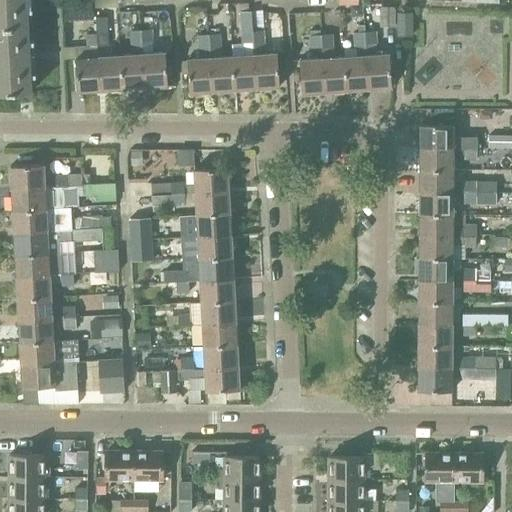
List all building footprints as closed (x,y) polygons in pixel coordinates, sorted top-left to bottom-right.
[(0,0),(0,29),(28,28),(27,14),(32,14),(31,0),(0,0)] [(90,1),(65,2),(66,21),(91,20),(90,1)] [(395,10),(395,7),(379,7),(379,27),(395,27),(395,10)] [(208,37),(209,46),(221,46),(220,37),(218,14),(207,15),(208,34),(208,37)] [(250,14),(241,15),(242,35),(243,44),(253,43),(253,33),(250,14)] [(399,15),(399,38),(412,38),(413,15),(399,15)] [(29,43),(28,28),(0,29),(0,95),(31,94),(30,79),(36,79),(34,43),(29,43)] [(140,33),(141,45),(152,44),(152,33),(151,32),(140,33)] [(253,33),(253,43),(264,42),(263,34),(263,32),(253,33)] [(140,33),(130,34),(131,46),(141,45),(140,33)] [(366,47),(376,46),(375,33),(365,34),(366,47)] [(198,38),(198,47),(209,46),(208,37),(208,34),(197,35),(198,38)] [(365,34),(364,34),(359,35),(354,35),(355,48),(366,47),(365,34)] [(98,48),(97,36),(86,37),(87,49),(98,48)] [(108,36),(97,36),(98,48),(109,47),(108,36)] [(332,37),(321,38),(322,50),(333,49),(332,37)] [(311,50),(322,50),(321,38),(310,39),(311,50)] [(277,52),(265,53),(264,42),(253,43),(256,89),(279,87),(277,56),(277,52)] [(256,89),(253,43),(243,44),(243,55),(232,55),(234,90),(256,89)] [(198,47),(199,58),(187,59),(187,60),(187,63),(188,74),(189,93),(212,92),(209,46),(198,47)] [(209,46),(212,92),(234,90),(232,55),(221,56),(221,46),(209,46)] [(389,54),(377,55),(376,46),(366,47),(369,89),(392,88),(390,56),(389,54)] [(345,57),(347,91),(369,89),(366,47),(355,48),(355,56),(345,57)] [(345,57),(334,58),(333,49),(322,50),(323,59),(323,61),(325,92),(347,91),(345,57)] [(165,53),(142,54),(144,88),(167,87),(165,56),(165,53)] [(122,90),(144,88),(142,54),(120,55),(122,90)] [(120,55),(98,57),(100,91),(122,90),(120,55)] [(78,93),(100,91),(98,57),(75,58),(75,61),(78,93)] [(302,94),(325,92),(323,61),(323,59),(299,60),(299,63),(302,94)] [(454,137),(454,127),(433,128),(420,128),(420,150),(453,150),(465,150),(477,151),(477,140),(477,137),(454,137)] [(511,135),(488,135),(488,148),(511,147),(511,135)] [(194,150),(178,151),(178,165),(194,165),(194,150)] [(420,172),(454,172),(454,161),(453,150),(420,150),(420,151),(420,161),(420,172)] [(11,166),(12,190),(45,187),(44,164),(11,166)] [(193,169),(195,193),(229,191),(227,168),(193,169)] [(464,193),(464,182),(453,181),(454,172),(420,172),(419,194),(453,194),(453,192),(464,193)] [(55,176),(56,187),(72,186),(84,186),(83,174),(55,176)] [(476,194),(476,183),(464,182),(464,193),(464,194),(476,194)] [(172,194),(183,193),(183,183),(171,184),(172,194)] [(115,184),(91,185),(91,195),(91,201),(115,200),(115,184)] [(12,190),(13,211),(46,209),(57,209),(56,187),(45,187),(12,190)] [(195,193),(196,215),(230,213),(229,191),(195,193)] [(183,193),(172,194),(172,195),(152,196),(153,207),(184,206),(183,193)] [(419,216),(453,216),(453,194),(419,194),(419,216)] [(476,194),(464,194),(464,204),(476,204),(495,205),(495,194),(476,194)] [(47,221),(46,209),(13,211),(14,233),(59,230),(58,221),(47,221)] [(196,215),(197,237),(231,234),(230,213),(196,215)] [(419,216),(419,237),(453,237),(453,226),(453,216),(419,216)] [(95,228),(94,217),(71,218),(71,219),(58,220),(58,221),(59,230),(87,229),(95,228)] [(129,218),(130,240),(150,239),(149,217),(129,218)] [(476,238),(476,236),(475,226),(463,226),(463,237),(476,238)] [(15,255),(49,253),(60,253),(60,242),(72,242),(72,241),(88,240),(87,229),(59,230),(14,233),(15,255)] [(197,237),(198,258),(232,256),(231,234),(197,237)] [(453,259),(453,258),(453,247),(463,247),(463,237),(453,237),(419,237),(419,259),(453,259)] [(463,237),(463,247),(463,248),(476,248),(476,247),(476,238),(463,237)] [(151,261),(150,239),(130,240),(131,262),(151,261)] [(118,249),(94,251),(95,272),(119,271),(118,249)] [(11,274),(11,277),(61,274),(61,265),(61,264),(60,253),(49,253),(15,255),(16,272),(12,272),(11,274)] [(198,258),(199,280),(233,278),(232,256),(198,258)] [(453,259),(419,259),(419,280),(453,281),(453,259)] [(463,269),(463,280),(475,280),(475,269),(463,269)] [(163,283),(176,282),(184,282),(184,281),(184,271),(162,272),(163,283)] [(17,299),(51,297),(51,286),(50,284),(62,283),(62,285),(62,286),(74,286),(73,274),(61,274),(11,277),(11,281),(13,282),(17,282),(17,299)] [(199,280),(201,302),(234,299),(233,278),(199,280)] [(419,280),(418,303),(452,303),(453,281),(419,280)] [(475,280),(463,280),(464,291),(475,292),(475,280)] [(184,282),(176,282),(177,293),(188,293),(188,281),(184,281),(184,282)] [(118,295),(102,295),(102,308),(118,307),(118,295)] [(17,299),(19,321),(52,319),(51,297),(17,299)] [(201,302),(202,324),(236,322),(234,299),(201,302)] [(452,325),(452,303),(418,303),(418,325),(452,325)] [(63,307),(64,318),(76,317),(75,308),(75,306),(63,307)] [(475,325),(475,314),(462,313),(462,324),(462,325),(475,325)] [(507,313),(475,314),(475,325),(507,325),(507,313)] [(178,314),(178,325),(190,324),(190,314),(178,314)] [(64,318),(52,319),(19,321),(20,342),(54,341),(53,329),(65,329),(76,329),(76,317),(64,318)] [(91,338),(122,336),(122,321),(90,323),(91,338)] [(203,346),(237,344),(236,322),(202,324),(203,346)] [(452,346),(452,325),(418,325),(418,346),(452,346)] [(475,325),(462,325),(463,335),(475,336),(475,325)] [(79,361),(78,350),(77,339),(54,341),(20,342),(21,365),(55,363),(66,362),(76,361),(79,361)] [(237,344),(203,346),(204,368),(238,366),(237,344)] [(495,368),(495,359),(495,357),(476,357),(452,357),(452,346),(418,346),(418,368),(495,369),(495,368)] [(181,369),(193,368),(192,357),(180,358),(181,369)] [(66,362),(55,363),(21,365),(22,387),(55,386),(55,391),(78,389),(77,373),(76,361),(66,362)] [(101,363),(102,387),(102,393),(125,391),(123,361),(101,363)] [(238,366),(204,368),(205,391),(239,389),(238,366)] [(181,369),(182,381),(194,380),(193,368),(181,369)] [(452,391),(452,379),(476,379),(495,379),(495,369),(418,368),(417,391),(452,391)] [(181,369),(162,370),(163,392),(177,391),(177,381),(182,381),(181,369)] [(88,451),(78,451),(78,468),(87,469),(88,451)] [(134,479),(134,451),(106,451),(106,479),(134,479)] [(134,451),(134,479),(163,479),(163,451),(134,451)] [(194,452),(194,463),(208,463),(208,452),(194,452)] [(379,453),(379,464),(395,464),(395,475),(408,475),(408,453),(379,453)] [(454,481),(454,453),(426,453),(426,480),(454,481)] [(483,453),(454,453),(454,481),(483,482),(483,453)] [(10,454),(10,477),(51,477),(51,468),(44,468),(44,455),(10,454)] [(218,479),(259,478),(259,456),(224,455),(225,470),(218,470),(218,479)] [(329,479),(370,479),(369,470),(363,470),(363,457),(329,457),(329,479)] [(10,498),(44,499),(44,487),(51,487),(51,477),(10,477),(10,498)] [(224,489),(224,500),(259,500),(259,478),(218,479),(218,489),(224,489)] [(329,479),(329,501),(363,501),(363,489),(370,489),(370,479),(329,479)] [(192,483),(180,483),(180,500),(192,500),(192,483)] [(75,488),(75,499),(87,500),(88,489),(75,488)] [(396,501),(408,501),(408,490),(396,490),(396,501)] [(10,498),(9,511),(50,511),(51,511),(44,511),(44,499),(10,498)] [(75,499),(75,510),(87,510),(87,500),(75,499)] [(134,511),(134,500),(120,500),(119,511),(134,511)] [(148,511),(148,500),(134,500),(134,511),(148,511)] [(192,500),(180,500),(180,511),(192,511),(192,500)] [(258,511),(259,500),(224,500),(224,511),(218,511),(258,511)] [(328,511),(362,511),(363,501),(329,501),(328,511)] [(396,501),(395,511),(407,511),(408,501),(396,501)] [(453,511),(454,501),(439,501),(439,511),(453,511)] [(453,511),(467,511),(468,501),(454,501),(453,511)]
